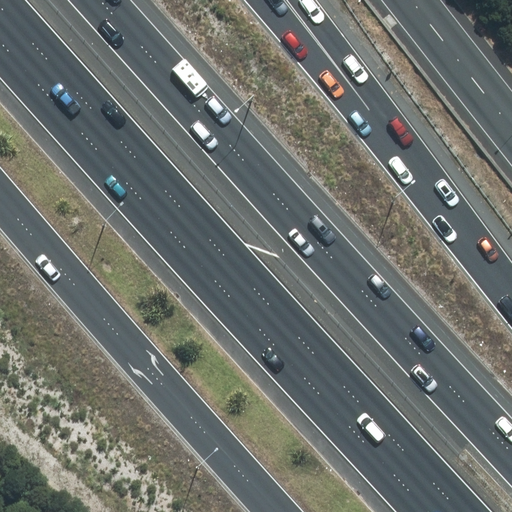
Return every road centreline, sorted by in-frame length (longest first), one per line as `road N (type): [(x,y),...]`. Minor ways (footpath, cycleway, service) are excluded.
road 1 (motorway): [(464,511),(0,5)]
road 2 (motorway): [(105,0),(511,451)]
road 3 (motorway): [(289,511),(0,181)]
road 4 (motorway): [(281,0),(511,295)]
